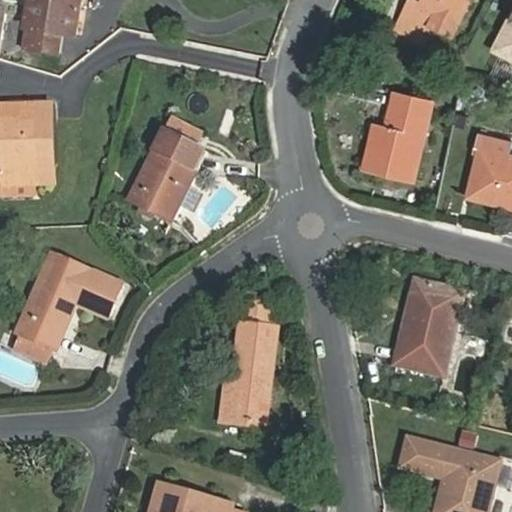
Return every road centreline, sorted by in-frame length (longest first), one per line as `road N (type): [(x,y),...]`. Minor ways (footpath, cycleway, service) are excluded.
road 1 (residential): [(118,427),(151,322),(180,291),(259,239),(309,223)]
road 2 (residential): [(354,511),(309,223)]
road 3 (residential): [(309,223),(292,86),(320,0)]
road 4 (residential): [(309,223),(368,223),(511,258)]
road 5 (unknown): [(141,14),(305,34)]
